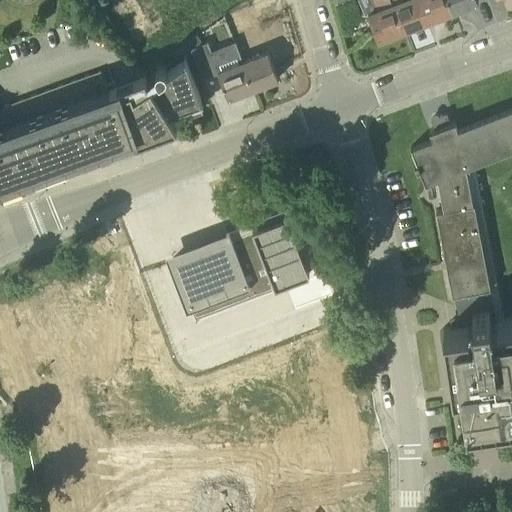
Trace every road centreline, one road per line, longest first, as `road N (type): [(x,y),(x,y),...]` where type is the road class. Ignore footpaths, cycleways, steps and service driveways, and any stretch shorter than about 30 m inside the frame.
road 1 (residential): [(409,511),(405,411),(385,286),(342,107)]
road 2 (residential): [(0,233),(342,107)]
road 3 (residential): [(342,107),(511,51)]
